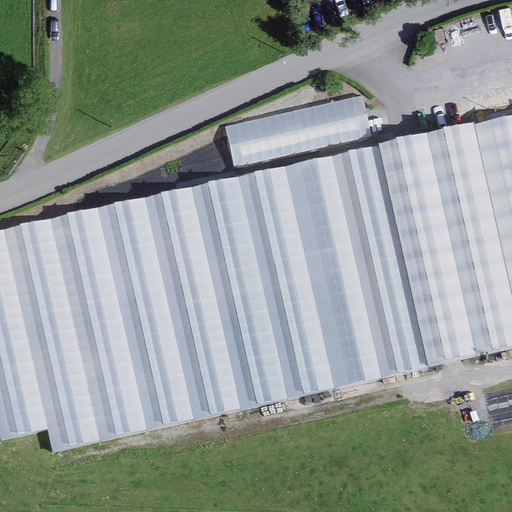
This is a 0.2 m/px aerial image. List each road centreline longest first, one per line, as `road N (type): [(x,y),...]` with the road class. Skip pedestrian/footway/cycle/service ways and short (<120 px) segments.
road 1 (residential): [(449,0),(0,198)]
road 2 (track): [(55,0),(49,119),(28,186)]
